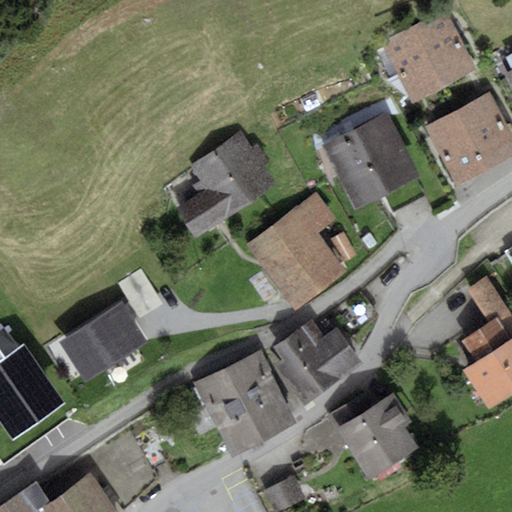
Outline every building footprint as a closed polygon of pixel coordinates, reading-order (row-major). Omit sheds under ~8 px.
[(446,11),(414,27),(443,86),(475,70),(446,11)] [(443,86),(414,27),(382,42),(384,47),(376,51),(375,69),(388,81),(398,76),(410,102),(443,86)] [(511,138),(489,94),(426,126),(457,185),(511,156),(511,138)] [(386,115),(326,148),(360,209),(384,196),(417,178),(420,176),(386,115)] [(251,147),(242,132),(191,165),(200,180),(192,185),(198,193),(217,223),(277,185),(263,165),(268,162),(257,143),(251,147)] [(417,178),(384,196),(393,212),(425,194),(417,178)] [(217,223),(198,193),(175,208),(194,238),(217,223)] [(317,194),(295,210),(314,235),(335,219),(317,194)] [(295,210),(247,246),(294,308),(342,273),(314,235),(295,210)] [(343,232),(330,239),(343,262),(356,255),(343,232)] [(511,245),(503,251),(511,266),(511,245)] [(467,290),(488,321),(495,317),(510,339),(511,337),(511,317),(486,278),(467,290)] [(144,341),(121,303),(63,339),(87,377),(144,341)] [(488,321),(459,341),(474,362),(462,370),(488,409),(511,392),(511,337),(510,339),(495,317),(488,321)] [(312,320),(276,346),(285,359),(275,366),(304,405),(363,362),(335,324),(322,334),(312,320)] [(260,350),(226,367),(263,440),(297,423),(260,350)] [(226,367),(194,384),(231,456),(263,440),(226,367)] [(368,389),(326,416),(369,482),(418,450),(402,425),(411,420),(393,392),(377,402),(368,389)] [(293,476),(263,491),(273,511),(275,511),(304,498),(293,476)] [(36,484),(0,508),(0,511),(114,511),(91,478),(51,505),(36,484)]
